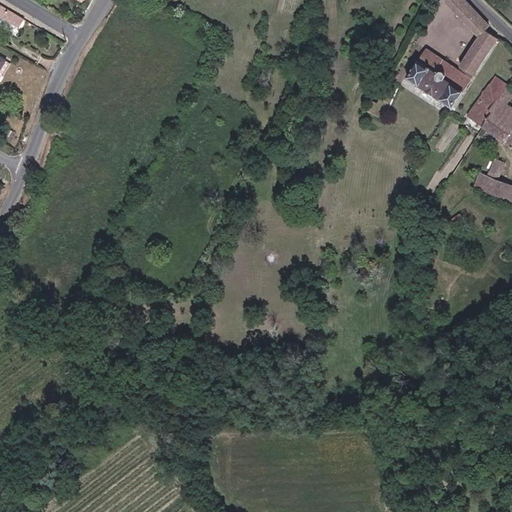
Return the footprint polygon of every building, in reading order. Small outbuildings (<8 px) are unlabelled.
[(494,19),(473,0),(452,0),(486,31),(490,25),(494,19)] [(5,3),(1,10),(13,19),(18,12),(5,3)] [(490,25),(486,31),(466,68),(435,47),(416,76),(460,105),(501,33),(490,25)] [(472,113),(488,125),(511,91),(511,78),(502,71),(472,113)] [(410,77),(400,72),(381,109),(392,114),(410,77)] [(511,91),(488,125),(511,141),(511,91)] [(501,157),(493,174),(502,177),(511,161),(501,157)] [(511,181),(502,177),(493,174),(485,170),(477,185),(511,199),(511,181)]
